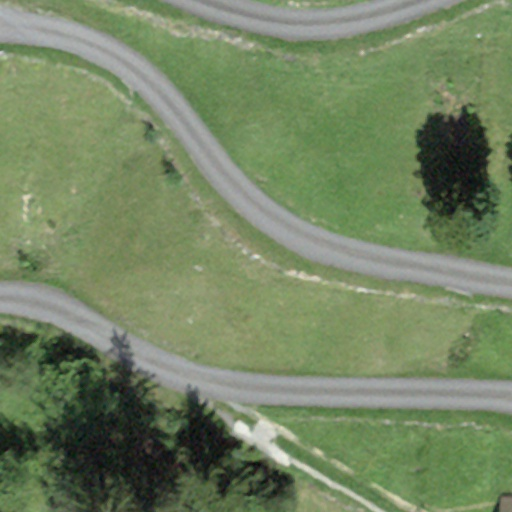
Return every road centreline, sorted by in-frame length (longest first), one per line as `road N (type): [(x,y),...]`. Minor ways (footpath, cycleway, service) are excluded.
road 1 (unclassified): [(511,282),(377,259),(287,233),(228,184),(142,78),(77,42),(0,28)]
road 2 (unclassified): [(0,299),(45,304),(168,369),(233,388),(511,399)]
road 3 (track): [(201,381),(295,453),(404,511)]
road 4 (unclassified): [(197,0),(315,24),(427,0)]
